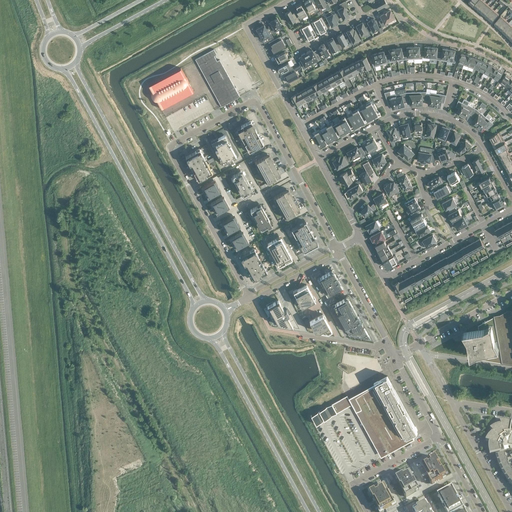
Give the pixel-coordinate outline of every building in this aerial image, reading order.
[(308,0),(304,2),(310,12),(313,10),(315,12),(318,11),(318,10),(317,8),(316,9),(312,2),(310,2),(309,0),(308,0)] [(323,0),(315,0),(320,8),(325,5),(327,10),(330,8),(328,3),(326,4),(323,0)] [(374,4),(377,10),(387,4),(384,0),(379,0),(375,2),(374,0),(373,0),(370,2),(372,4),(374,4)] [(476,0),(472,5),(476,8),(483,0),(482,0),(476,0)] [(487,4),(483,0),(476,8),(480,12),(487,4)] [(343,19),(349,16),(345,8),(347,7),(344,1),(339,4),(341,8),(338,10),(343,19)] [(301,4),(296,7),(298,10),(296,11),(300,18),(306,15),(301,4)] [(491,7),(487,4),(480,12),(484,15),(491,7)] [(495,10),(491,7),(484,15),(488,18),(495,10)] [(290,10),(285,13),(285,15),(284,15),(286,19),(287,18),(290,23),(294,20),(296,23),(299,21),(295,13),(292,14),(290,10)] [(384,14),(380,16),(382,19),(379,21),(382,27),(386,24),(385,23),(394,17),(390,10),(387,12),(386,12),(384,13),(384,14)] [(488,18),(492,22),(499,14),(495,10),(488,18)] [(332,14),(327,17),(331,26),(337,23),(336,21),(339,19),(336,13),(333,14),(332,14)] [(500,15),(493,23),(497,27),(505,19),(500,15)] [(277,17),(272,20),(273,20),(270,22),(272,26),(269,27),(272,34),(280,29),(279,28),(282,27),(277,17)] [(326,30),(325,29),(328,28),(321,17),(311,22),(314,27),(315,26),(319,33),(320,32),(320,33),(326,30)] [(370,20),(367,22),(373,32),(379,28),(376,24),(377,23),(377,24),(378,23),(376,20),(375,20),(374,18),(373,19),(373,18),(370,20)] [(509,22),(505,19),(497,27),(501,30),(509,22)] [(362,22),(356,25),(359,30),(358,30),(360,35),(361,34),(361,35),(367,32),(368,33),(370,32),(368,27),(365,28),(362,22)] [(511,26),(511,25),(509,22),(501,30),(505,34),(511,26)] [(314,37),(313,36),(316,35),(309,23),(308,24),(299,29),(302,33),(303,33),(307,39),(308,39),(308,40),(314,37)] [(264,25),(256,29),(264,43),(274,38),(271,33),(269,34),(264,25)] [(348,30),(347,31),(353,42),(359,39),(354,30),(353,30),(352,28),(351,28),(351,27),(347,29),(348,30)] [(342,33),(337,36),(342,45),(343,47),(351,43),(348,38),(345,39),(342,33)] [(284,45),(281,39),(280,40),(279,37),(280,37),(280,36),(270,42),(273,48),(271,48),(273,50),(273,52),(283,47),(285,46),(284,45)] [(330,40),(327,41),(329,45),(327,46),(329,49),(331,48),(332,51),(334,54),(338,52),(338,51),(341,49),(337,41),(335,43),(332,37),(329,39),(330,40)] [(318,48),(321,52),(318,53),(320,56),(322,55),(323,57),(329,54),(323,43),(320,45),(321,46),(318,48)] [(413,46),(407,47),(407,52),(405,52),(405,58),(406,59),(414,59),(413,46)] [(413,46),(414,59),(422,58),(422,52),(420,52),(419,46),(413,46)] [(422,52),(422,58),(430,59),(431,47),(425,46),(425,52),(422,52)] [(402,53),(401,47),(395,48),(397,60),(405,58),(405,52),(402,53)] [(431,47),(430,59),(439,60),(439,53),(437,53),(437,47),(431,47)] [(390,55),(388,56),(389,61),(397,60),(395,48),(389,50),(390,55)] [(439,53),(439,60),(447,61),(449,49),(443,48),(442,53),(439,53)] [(214,49),(195,59),(221,106),(222,106),(237,98),(239,96),(219,60),(217,61),(214,56),(216,54),(214,49)] [(449,49),(447,61),(455,63),(457,56),(454,56),(455,50),(449,49)] [(307,53),(306,53),(311,63),(312,62),(312,63),(315,61),(317,60),(317,61),(320,59),(317,53),(314,54),(312,50),(310,51),(306,52),(307,53)] [(284,51),(275,56),(278,62),(288,57),(284,51)] [(389,62),(389,61),(388,56),(385,56),(384,51),(378,53),(381,65),(389,62)] [(301,56),(299,57),(302,62),(299,63),(303,70),(306,68),(305,66),(307,65),(307,66),(310,64),(310,63),(311,63),(306,53),(305,54),(304,53),(301,55),(301,56)] [(381,65),(378,53),(372,54),(373,60),(371,60),(373,67),(381,65)] [(467,55),(461,53),(458,63),(463,65),(467,55)] [(472,56),(467,55),(463,65),(468,66),(472,56)] [(477,59),(472,56),(468,66),(473,68),(477,59)] [(366,57),(360,59),(364,68),(366,71),(371,69),(366,57)] [(360,59),(354,62),(359,71),(364,68),(360,59)] [(483,61),(477,59),(473,68),(478,71),(483,61)] [(280,72),(284,70),(285,72),(293,68),(291,66),(290,66),(288,61),(277,67),(280,72)] [(488,63),(483,61),(478,71),(483,73),(488,63)] [(354,62),(349,65),(354,74),(359,71),(354,62)] [(493,66),(488,63),(483,73),(488,75),(493,66)] [(299,65),(284,73),(286,76),(284,77),(286,82),(298,76),(295,71),(301,68),(299,65)] [(349,65),(344,68),(349,77),(350,79),(355,76),(354,74),(349,65)] [(498,69),(493,66),(488,75),(492,78),(498,69)] [(160,108),(193,91),(188,81),(188,80),(187,80),(187,79),(187,78),(186,78),(186,77),(185,77),(181,68),(148,85),(150,90),(151,90),(151,91),(151,92),(151,93),(151,94),(151,95),(151,96),(151,97),(152,98),(152,99),(153,100),(154,100),(154,101),(156,101),(156,102),(157,102),(157,103),(158,104),(160,108)] [(344,68),(338,71),(343,80),(349,77),(344,68)] [(503,72),(498,69),(492,78),(497,81),(503,72)] [(338,71),(333,74),(339,85),(341,88),(346,85),(343,80),(338,71)] [(333,74),(328,77),(334,88),(339,85),(333,74)] [(510,77),(506,74),(499,83),(504,86),(510,77)] [(328,77),(323,79),(329,90),(329,91),(334,88),(328,77)] [(323,79),(317,82),(322,91),(323,93),(329,90),(323,79)] [(317,82),(312,85),(317,94),(322,91),(317,82)] [(312,85),(307,88),(313,99),(318,96),(317,94),(312,85)] [(307,88),(302,91),(308,102),(313,99),(307,88)] [(302,91),(296,94),(301,103),(302,105),(308,102),(302,91)] [(399,107),(396,95),(396,93),(391,95),(390,91),(384,92),(388,104),(391,103),(393,108),(399,107)] [(426,98),(426,94),(426,91),(416,92),(416,104),(423,104),(422,99),(422,98),(426,98)] [(396,95),(399,107),(405,105),(403,100),(407,99),(406,92),(396,95)] [(416,104),(416,92),(406,92),(407,99),(410,99),(410,105),(416,104)] [(426,94),(426,98),(429,99),(428,105),(434,106),(436,93),(430,92),(430,95),(426,94)] [(436,93),(434,106),(440,107),(441,101),(444,101),(446,95),(436,93)] [(296,94),(291,97),(296,106),(301,103),(296,94)] [(462,115),(467,105),(458,100),(456,105),(459,107),(456,112),(462,115)] [(378,115),(377,113),(378,112),(374,104),(372,105),(371,104),(366,107),(373,118),(378,115)] [(473,115),(477,109),(468,104),(467,105),(462,115),(467,118),(470,113),(473,115)] [(367,121),(373,118),(366,107),(361,109),(362,110),(360,111),(365,120),(366,119),(367,121)] [(475,117),(472,121),(477,126),(485,116),(477,109),(473,115),(476,117),(475,117)] [(353,114),(354,115),(359,125),(365,122),(363,120),(365,120),(360,111),(359,112),(358,111),(353,114)] [(359,125),(354,115),(353,114),(348,117),(348,118),(347,118),(352,127),(353,126),(354,128),(359,125)] [(481,130),(485,125),(488,128),(493,123),(485,116),(477,126),(481,130)] [(352,127),(347,118),(346,119),(345,118),(340,121),(340,122),(346,133),(351,130),(350,128),(352,127)] [(241,125),(236,128),(235,129),(237,132),(238,132),(241,136),(239,137),(241,140),(242,139),(243,139),(245,143),(244,143),(247,147),(246,148),(247,152),(249,151),(255,148),(261,144),(263,143),(259,135),(255,128),(252,122),(251,120),(241,125)] [(346,132),(340,122),(340,121),(335,124),(335,125),(334,125),(339,134),(340,133),(341,135),(346,132)] [(422,128),(422,123),(421,123),(419,123),(419,122),(414,123),(414,126),(413,126),(413,130),(415,129),(415,133),(422,132),(422,128)] [(402,126),(398,126),(400,132),(403,132),(404,136),(405,136),(405,137),(409,136),(409,135),(410,135),(408,123),(406,124),(406,123),(402,123),(402,124),(401,125),(402,126)] [(436,124),(433,123),(432,124),(427,123),(426,128),(428,129),(427,130),(428,130),(427,135),(433,136),(434,131),(435,131),(436,124)] [(339,134),(334,125),(332,126),(332,125),(327,128),(327,129),(333,140),(338,137),(337,135),(339,134)] [(449,129),(443,126),(441,130),(440,130),(438,135),(439,135),(439,136),(445,138),(447,139),(451,132),(448,131),(449,129)] [(390,136),(391,136),(392,140),(399,137),(395,127),(392,129),(392,128),(388,130),(389,133),(389,134),(388,135),(389,136),(390,136)] [(333,140),(327,129),(327,128),(322,131),(322,132),(321,133),(325,141),(327,140),(328,142),(333,140)] [(455,145),(457,146),(461,142),(458,140),(461,135),(454,131),(450,140),(456,143),(455,145)] [(492,142),(502,136),(499,131),(490,137),(492,141),(492,142)] [(325,141),(321,133),(320,132),(315,135),(316,136),(313,137),(318,145),(320,144),(321,146),(327,143),(325,141)] [(236,156),(224,134),(211,142),(223,164),(236,156)] [(505,142),(502,136),(492,142),(495,147),(503,143),(505,142)] [(364,143),(368,151),(372,149),(373,150),(378,148),(377,146),(378,146),(374,138),(373,138),(364,143)] [(457,150),(460,152),(463,150),(463,151),(466,147),(468,148),(471,145),(465,140),(457,150)] [(505,142),(503,143),(495,147),(497,152),(506,148),(508,147),(505,142)] [(408,159),(414,153),(410,150),(411,149),(408,146),(407,147),(404,144),(399,150),(408,159)] [(420,146),(418,159),(422,160),(422,161),(426,162),(426,161),(430,161),(430,159),(434,160),(434,154),(431,154),(432,148),(420,146)] [(352,148),(348,150),(348,151),(348,152),(352,159),(352,158),(354,161),(360,158),(359,155),(361,154),(362,156),(365,154),(361,147),(358,148),(357,147),(356,147),(355,148),(354,148),(355,148),(353,149),(352,148)] [(438,154),(436,155),(437,159),(439,158),(440,161),(441,161),(444,160),(445,159),(449,158),(446,149),(446,150),(445,147),(437,150),(438,152),(437,153),(438,154)] [(195,151),(186,156),(187,158),(190,164),(194,171),(198,179),(200,178),(207,175),(212,172),(212,171),(213,171),(212,168),(210,168),(208,164),(206,160),(207,159),(205,156),(204,157),(201,152),(203,151),(201,148),(200,149),(195,151)] [(509,153),(506,148),(497,152),(500,158),(509,153)] [(509,153),(500,158),(503,162),(510,158),(511,157),(509,153)] [(269,154),(255,162),(266,183),(281,175),(269,154)] [(384,163),(384,162),(386,161),(382,154),(373,159),(377,165),(381,163),(381,165),(384,163)] [(337,159),(334,161),(338,168),(347,163),(350,161),(346,155),(344,156),(343,156),(340,157),(340,156),(336,158),(337,159)] [(479,157),(473,161),(479,172),(482,170),(484,172),(486,171),(479,157)] [(511,158),(511,157),(510,158),(503,162),(505,167),(511,162),(511,158)] [(374,172),(368,162),(363,164),(366,170),(360,174),(365,184),(369,182),(369,183),(372,181),(368,174),(373,172),(374,172)] [(462,174),(465,173),(467,177),(473,173),(468,163),(462,167),(462,168),(460,169),(462,174)] [(239,172),(232,176),(242,196),(250,192),(253,190),(242,170),(239,172)] [(343,181),(346,185),(348,184),(349,183),(352,182),(350,178),(350,177),(350,176),(354,174),(351,170),(347,172),(347,171),(340,175),(342,178),(341,178),(343,182),(343,181)] [(455,171),(447,176),(452,184),(460,180),(455,171)] [(404,175),(402,172),(397,175),(399,178),(398,179),(405,191),(412,187),(406,174),(404,175)] [(435,178),(432,179),(432,180),(429,182),(428,182),(431,187),(431,188),(432,187),(442,182),(445,181),(443,176),(440,177),(439,176),(436,178),(435,178)] [(489,176),(479,182),(482,187),(492,181),(489,176)] [(215,180),(202,187),(208,198),(221,191),(215,180)] [(492,181),(482,187),(481,187),(484,192),(485,191),(494,186),(492,181)] [(391,183),(388,184),(388,185),(385,187),(386,188),(385,188),(387,192),(388,191),(389,194),(396,191),(397,193),(399,192),(398,190),(398,189),(394,182),(391,183)] [(348,191),(345,193),(347,198),(350,196),(351,197),(363,190),(359,184),(347,190),(348,191)] [(447,185),(434,192),(437,198),(450,191),(447,185)] [(497,191),(494,186),(485,191),(488,196),(489,195),(497,191)] [(300,210),(288,189),(274,197),(285,218),(300,210)] [(497,191),(489,195),(492,200),(500,195),(497,191)] [(387,201),(383,193),(382,193),(374,197),(374,198),(379,206),(387,201)] [(223,196),(211,203),(217,213),(229,206),(223,196)] [(501,199),(500,196),(499,196),(491,201),(493,203),(491,204),(493,209),(495,208),(496,209),(504,204),(503,201),(501,199)] [(406,203),(411,212),(411,213),(412,213),(412,212),(414,215),(419,212),(418,209),(420,208),(420,207),(420,208),(418,204),(419,204),(417,201),(415,198),(415,197),(414,198),(406,202),(406,203)] [(453,197),(442,203),(444,206),(443,207),(445,209),(446,210),(449,208),(450,210),(455,207),(457,207),(455,204),(456,204),(453,197)] [(368,204),(361,211),(365,215),(372,208),(374,210),(376,208),(373,203),(370,206),(368,204)] [(261,204),(250,210),(261,230),(271,224),(261,204)] [(469,204),(461,209),(464,215),(472,211),(469,204)] [(448,211),(450,214),(448,214),(452,220),(461,215),(458,209),(457,210),(455,207),(450,210),(448,211)] [(418,213),(410,217),(413,224),(414,224),(424,218),(421,214),(419,215),(418,213)] [(234,215),(221,222),(227,233),(240,226),(234,215)] [(463,217),(454,222),(454,223),(453,223),(455,226),(455,225),(458,229),(467,224),(463,217)] [(424,218),(414,224),(416,229),(426,223),(424,218)] [(369,229),(370,232),(372,231),(373,234),(380,230),(378,227),(379,227),(376,220),(366,225),(368,230),(369,229)] [(304,251),(304,252),(308,249),(309,249),(318,244),(317,242),(314,236),(310,229),(306,221),(303,222),(297,225),(291,229),(290,229),(292,233),(293,232),(296,237),(298,240),(296,241),(298,244),(299,244),(302,248),(301,249),(302,252),(304,251)] [(427,224),(416,230),(421,238),(427,235),(425,233),(430,230),(428,228),(429,228),(427,224)] [(505,224),(501,227),(505,235),(510,232),(505,224)] [(500,238),(505,235),(501,227),(496,230),(500,238)] [(384,229),(371,236),(373,241),(375,240),(377,243),(390,235),(389,233),(387,234),(384,229)] [(243,231),(230,238),(236,248),(248,241),(243,231)] [(433,234),(423,240),(427,247),(437,242),(433,234)] [(267,243),(279,265),(292,258),(280,236),(267,243)] [(475,241),(479,249),(484,246),(480,238),(475,241)] [(384,240),(375,245),(378,250),(387,245),(384,240)] [(474,252),(479,249),(475,241),(470,244),(474,252)] [(387,245),(378,250),(381,254),(390,249),(387,244),(387,245)] [(465,246),(470,254),(474,252),(470,244),(465,246)] [(461,249),(465,258),(466,257),(465,257),(470,254),(465,246),(461,249)] [(250,251),(240,256),(242,260),(244,263),(244,264),(246,268),(248,271),(251,276),(252,279),(255,278),(261,275),(261,274),(267,271),(266,271),(268,270),(266,267),(265,268),(262,263),(260,259),(261,259),(260,256),(258,256),(256,252),(257,251),(255,248),(254,249),(254,248),(249,251),(250,251)] [(390,249),(381,254),(383,259),(393,254),(390,249)] [(456,252),(461,260),(465,258),(461,249),(461,250),(456,252)] [(452,255),(456,263),(461,260),(456,252),(452,255)] [(395,255),(384,261),(388,267),(399,261),(397,262),(394,256),(395,255)] [(446,257),(451,265),(456,263),(452,255),(447,257),(446,257)] [(451,265),(446,257),(442,259),(446,267),(451,265)] [(437,262),(441,270),(446,267),(442,259),(437,262)] [(432,264),(437,273),(437,272),(441,270),(437,262),(432,264)] [(437,273),(432,264),(433,265),(428,268),(432,276),(437,273)] [(423,270),(428,278),(432,276),(428,268),(423,270)] [(318,278),(327,294),(342,286),(338,280),(338,279),(337,277),(336,276),(333,270),(318,278)] [(418,273),(423,281),(428,278),(423,270),(418,273)] [(413,275),(418,283),(423,281),(418,273),(414,275),(413,275)] [(418,283),(413,275),(409,277),(413,285),(417,283),(418,284),(418,283)] [(404,280),(408,288),(413,285),(409,277),(404,280)] [(399,282),(403,290),(408,288),(404,280),(399,282)] [(403,290),(399,282),(394,284),(395,288),(397,290),(398,293),(403,290)] [(315,299),(306,285),(293,292),(301,307),(307,304),(309,302),(315,299)] [(333,305),(350,335),(370,339),(359,319),(359,318),(358,316),(357,315),(347,297),(333,305)] [(278,300),(267,306),(271,312),(272,312),(273,315),(272,315),(274,318),(275,318),(277,321),(276,321),(277,324),(293,327),(294,326),(295,327),(299,328),(291,313),(290,313),(288,309),(286,310),(286,309),(284,311),(278,300)] [(494,316),(494,315),(502,363),(511,364),(511,310),(509,310),(500,315),(494,316)] [(315,318),(309,321),(314,330),(328,333),(331,330),(322,314),(317,317),(315,318)] [(479,330),(466,332),(467,340),(470,357),(470,358),(502,363),(494,315),(493,316),(494,317),(478,326),(479,330)] [(375,381),(374,382),(375,384),(355,397),(359,404),(386,454),(407,443),(405,438),(409,436),(409,435),(414,432),(414,433),(418,431),(417,430),(415,426),(387,375),(379,379),(375,381)] [(333,404),(311,416),(315,423),(337,411),(333,404)] [(501,425),(501,424),(505,438),(506,438),(509,436),(511,422),(510,421),(509,421),(507,421),(506,421),(505,421),(504,420),(502,421),(501,421),(499,421),(501,425)] [(493,432),(503,441),(505,438),(501,424),(501,425),(500,425),(499,425),(497,425),(496,426),(495,426),(494,427),(492,428),(491,428),(490,429),(493,432)] [(489,442),(503,446),(503,445),(503,441),(493,432),(492,432),(491,433),(490,434),(489,435),(488,436),(487,438),(486,440),(485,441),(489,442)] [(489,453),(490,454),(504,451),(503,446),(489,442),(489,443),(489,445),(488,446),(488,447),(488,448),(489,449),(489,450),(489,451),(489,452),(489,453)] [(446,477),(442,470),(439,464),(435,457),(430,460),(421,465),(431,485),(440,480),(446,477)] [(508,463),(506,458),(497,461),(499,466),(507,463),(508,463)] [(507,463),(499,466),(502,472),(510,468),(509,467),(507,463)] [(511,469),(510,467),(509,467),(510,468),(502,472),(505,477),(511,472),(511,469)] [(396,479),(406,497),(411,494),(419,490),(409,472),(403,475),(396,479)] [(377,489),(370,493),(374,500),(375,503),(377,506),(379,511),(381,511),(395,505),(384,485),(377,489)] [(452,487),(437,495),(445,509),(445,508),(446,510),(445,510),(446,511),(464,511),(465,511),(462,506),(459,501),(458,499),(452,487)] [(413,511),(431,511),(426,503),(415,509),(413,510),(413,511)]
